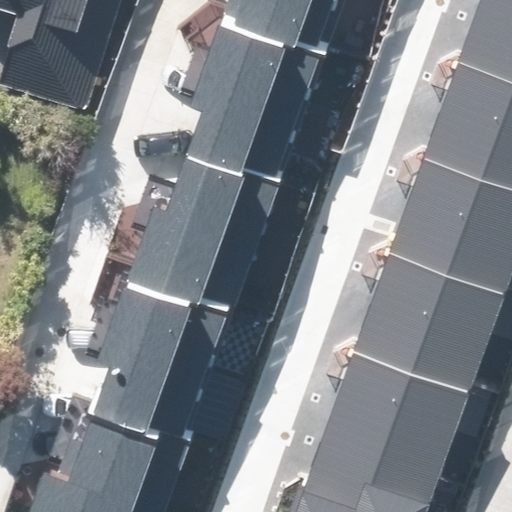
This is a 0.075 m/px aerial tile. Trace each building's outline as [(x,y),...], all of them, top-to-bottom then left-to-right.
[(121,0),(0,0),(0,10),(18,17),(0,71),(0,76),(88,105),(121,0)] [(278,165),(326,36),(228,0),(223,0),(176,126),(278,165)] [(228,0),(326,36),(339,0),(228,0)] [(511,0),(469,0),(282,511),(429,511),(511,288),(511,0)] [(230,293),(278,165),(176,126),(128,254),(230,293)] [(181,421),(230,293),(128,254),(79,383),(181,421)] [(35,511),(147,511),(181,421),(79,383),(31,511),(35,511)]
